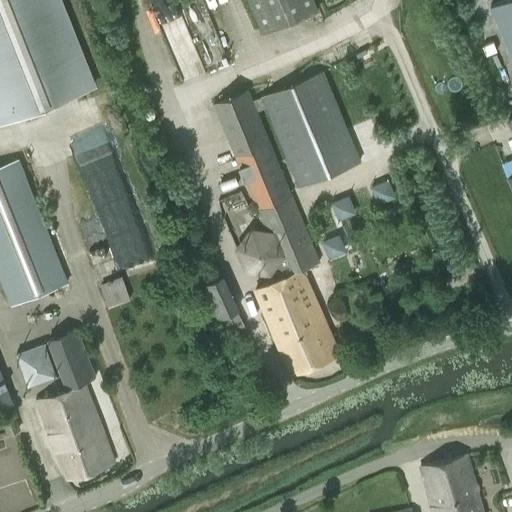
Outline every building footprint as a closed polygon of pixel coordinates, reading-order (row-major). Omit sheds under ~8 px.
[(0,0),(0,123),(97,86),(62,0),(0,0)] [(318,8),(314,0),(248,0),(262,32),(318,8)] [(511,0),(500,0),(491,4),(511,50),(511,0)] [(251,99),(247,89),(213,103),(245,181),(264,227),(268,225),(277,228),(295,271),(254,288),(290,374),(336,355),(302,274),(306,273),(304,267),(319,261),(254,107),(263,104),(298,186),(359,160),(321,69),(259,94),(260,95),(251,99)] [(0,279),(9,302),(66,279),(18,160),(0,167),(0,279)] [(394,191),(388,178),(371,186),(376,199),(394,191)] [(353,208),(348,195),(331,202),(337,215),(353,208)] [(342,252),(335,235),(322,241),(329,257),(342,252)] [(239,310),(224,275),(200,285),(215,320),(239,310)] [(130,298),(122,276),(100,284),(108,306),(130,298)] [(66,387),(36,398),(66,480),(113,462),(83,382),(83,381),(95,376),(76,328),(47,339),(66,387)] [(28,386),(57,376),(46,342),(16,352),(28,386)] [(6,431),(18,426),(13,412),(16,410),(0,371),(0,416),(0,417),(6,431)] [(482,511),(466,452),(420,464),(432,511),(482,511)]
